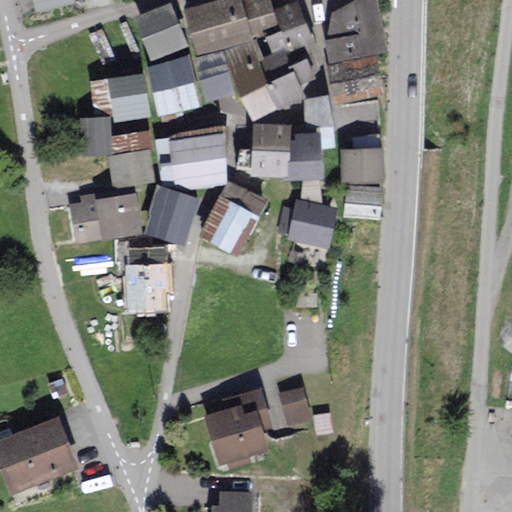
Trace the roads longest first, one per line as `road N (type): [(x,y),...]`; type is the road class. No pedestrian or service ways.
road 1 (unclassified): [(140,511),(61,324),(0,5)]
road 2 (track): [(508,0),(470,511)]
road 3 (tertiary): [(384,511),(405,0)]
